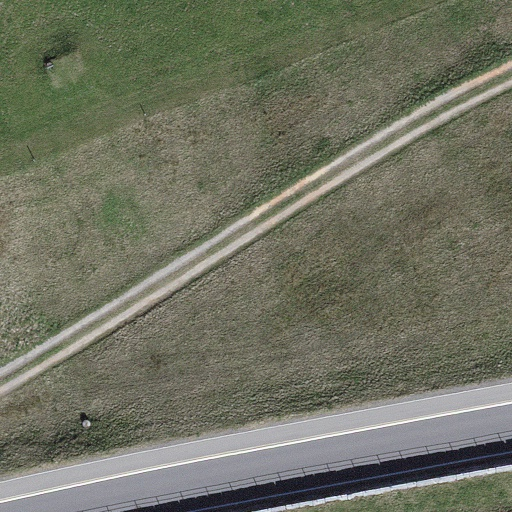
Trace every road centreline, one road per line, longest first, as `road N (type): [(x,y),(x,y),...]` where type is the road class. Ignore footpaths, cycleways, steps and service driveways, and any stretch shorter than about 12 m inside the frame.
road 1 (track): [(0,384),(511,75)]
road 2 (tertiary): [(511,431),(83,511)]
